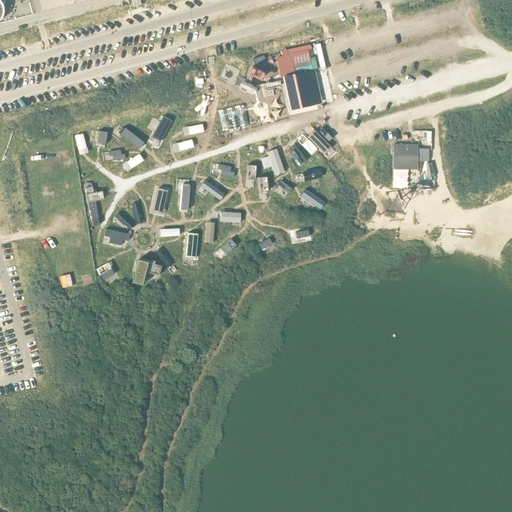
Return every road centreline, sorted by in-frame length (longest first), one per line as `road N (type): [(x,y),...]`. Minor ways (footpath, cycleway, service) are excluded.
road 1 (track): [(511,61),(330,114),(338,140),(432,110)]
road 2 (track): [(324,82),(480,36),(511,57)]
road 3 (track): [(441,213),(443,165),(432,110),(511,82)]
road 4 (track): [(480,36),(456,18),(319,57)]
